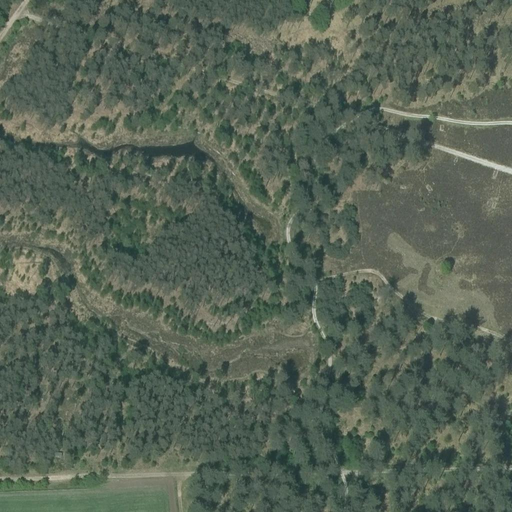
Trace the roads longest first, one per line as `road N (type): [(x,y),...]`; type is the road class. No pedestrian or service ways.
road 1 (track): [(511,121),(385,114),(339,121),(320,140),(312,195),(293,220),(293,245),(315,279),(328,348),(328,393),(316,430),(332,439),(337,511)]
road 2 (track): [(22,12),(511,173)]
road 3 (track): [(0,481),(511,468)]
